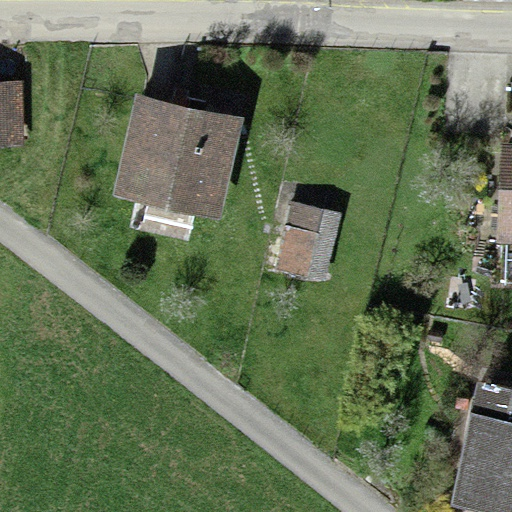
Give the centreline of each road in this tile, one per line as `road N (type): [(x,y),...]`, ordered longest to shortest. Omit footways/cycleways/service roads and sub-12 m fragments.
road 1 (residential): [(353,511),(0,236)]
road 2 (residential): [(245,37),(511,44)]
road 3 (residential): [(0,32),(245,37)]
